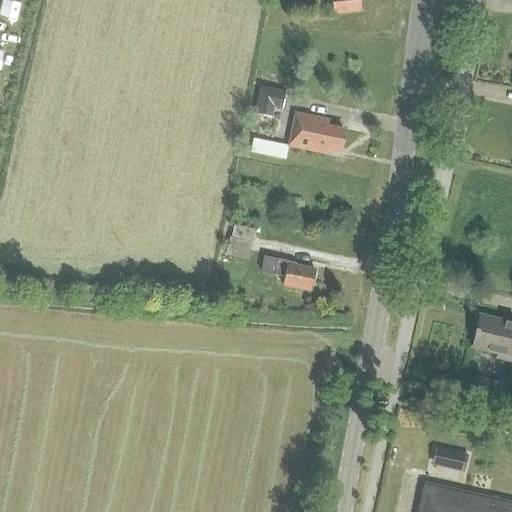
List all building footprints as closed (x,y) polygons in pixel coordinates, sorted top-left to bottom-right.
[(333,14),(361,11),(359,0),(307,0),(308,8),(332,6),(333,14)] [(260,86),(254,114),(272,118),(274,107),(283,109),(286,91),(260,86)] [(295,114),(288,147),(324,154),(326,147),(340,150),(344,131),(326,127),(328,120),(295,114)] [(284,157),(287,143),(252,136),(249,150),(284,157)] [(252,242),(255,229),(235,224),(232,237),(252,242)] [(261,272),(284,277),(283,285),(310,290),(315,270),(295,266),(296,264),(264,257),(261,272)] [(511,322),(479,315),(471,348),(497,354),(496,359),(511,363),(507,382),(511,383),(511,322)] [(436,448),(432,464),(447,468),(451,452),(436,448)] [(511,511),(511,503),(425,483),(418,511),(511,511)]
